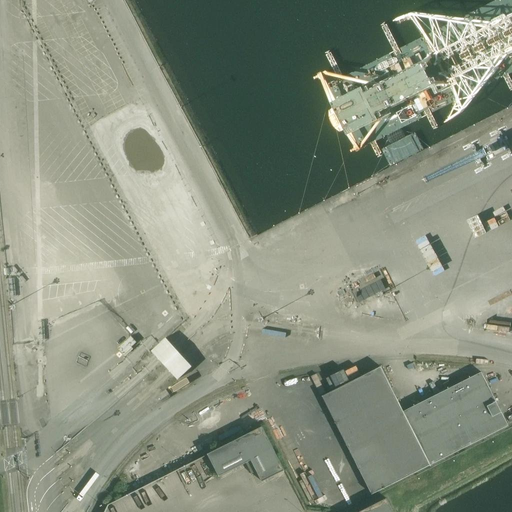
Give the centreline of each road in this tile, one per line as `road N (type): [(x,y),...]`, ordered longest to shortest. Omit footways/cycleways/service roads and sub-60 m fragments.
road 1 (unknown): [(328,266),(342,241),(385,202),(511,134)]
road 2 (unknown): [(372,261),(511,183)]
